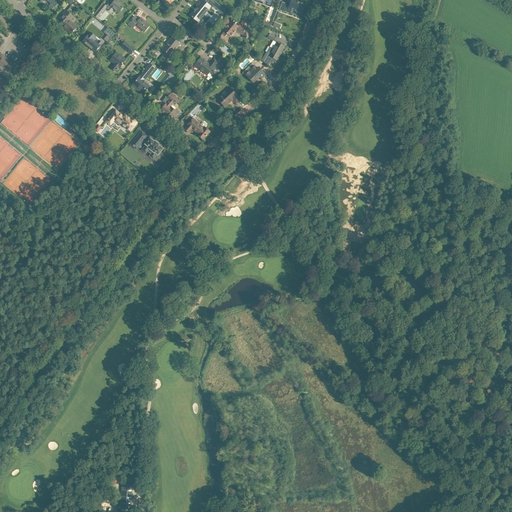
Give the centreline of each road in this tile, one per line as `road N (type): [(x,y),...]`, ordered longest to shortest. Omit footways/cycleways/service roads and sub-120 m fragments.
road 1 (track): [(251,163),(243,188),(215,199),(159,263),(146,349),(141,511)]
road 2 (secondary): [(0,429),(203,160)]
road 3 (track): [(226,129),(351,335),(373,357),(378,381)]
road 4 (track): [(511,302),(467,269),(434,257),(285,224)]
road 5 (secondary): [(203,160),(289,74),(325,0)]
road 6 (unclassified): [(114,88),(19,7)]
